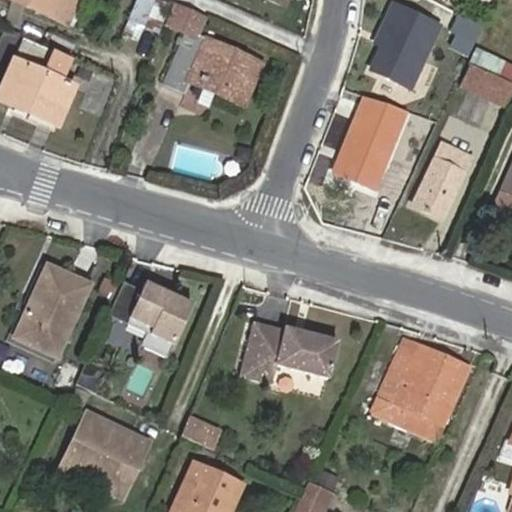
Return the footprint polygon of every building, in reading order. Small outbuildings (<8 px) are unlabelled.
[(28,0),(29,0),(26,8),(65,25),(75,0),(28,0)] [(164,22),(165,0),(143,0),(142,21),(164,22)] [(191,35),(201,13),(174,1),(163,29),(168,32),(171,27),(182,33),(176,50),(161,84),(181,92),(185,84),(189,76),(216,87),(212,95),(238,107),(257,63),(191,35)] [(435,24),(388,3),(376,31),(383,34),(368,68),(407,86),(435,24)] [(450,46),(473,52),(481,22),(458,16),(450,46)] [(41,71),(50,51),(21,38),(12,58),(41,71)] [(511,62),(478,47),(460,87),(506,108),(511,95),(511,62)] [(61,80),(65,71),(70,60),(50,51),(41,71),(12,58),(0,87),(0,98),(56,124),(74,85),(61,80)] [(84,79),(89,69),(70,60),(65,71),(84,79)] [(216,87),(189,76),(185,84),(212,95),(216,87)] [(90,101),(105,109),(115,84),(100,77),(90,101)] [(392,137),(356,123),(335,173),(372,188),(392,137)] [(464,171),(433,158),(411,205),(441,220),(464,171)] [(511,162),(491,208),(511,217),(511,162)] [(90,284),(48,263),(15,331),(58,351),(90,284)] [(136,290),(119,283),(105,314),(146,334),(140,347),(164,358),(189,304),(140,282),(136,290)] [(280,332),(250,323),(234,376),(267,384),(274,364),(323,378),(334,342),(282,327),(280,332)] [(387,404),(414,343),(402,339),(370,415),(433,445),(442,427),(434,424),(387,404)] [(434,424),(460,364),(414,343),(387,404),(434,424)] [(94,390),(106,363),(86,355),(75,380),(94,390)] [(468,367),(460,364),(434,424),(442,427),(468,367)] [(76,382),(68,399),(80,406),(89,389),(76,382)] [(150,441),(89,410),(62,464),(123,494),(150,441)] [(189,413),(181,434),(213,449),(222,429),(189,413)] [(222,511),(236,484),(185,459),(160,510),(164,511),(222,511)] [(307,483),(294,511),(323,511),(332,494),(307,483)]
